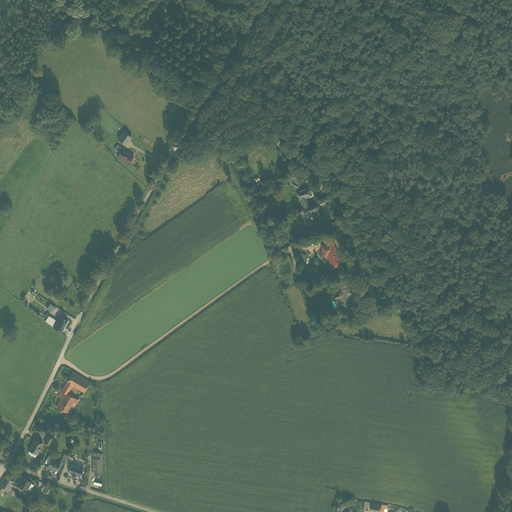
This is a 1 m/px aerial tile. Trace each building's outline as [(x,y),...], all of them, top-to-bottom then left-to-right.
[(118,139),(126,145),(131,136),(124,131),(118,139)] [(123,161),(128,164),(133,155),(123,148),(120,152),(117,157),(123,160),(123,161)] [(300,199),(303,208),(308,206),(307,203),(305,197),(310,196),(310,197),(314,195),(312,190),(311,187),(309,188),(309,186),(302,188),(298,182),(293,183),(297,190),(296,190),(300,199)] [(308,206),(303,208),(303,209),(307,217),(305,217),(308,223),(309,222),(310,225),(316,222),(311,211),(319,208),(316,203),(308,206)] [(332,264),(333,269),(342,265),(341,261),(339,261),(338,257),(339,256),(333,241),(328,243),(329,247),(326,248),(328,254),(330,259),(331,258),(333,263),(332,264)] [(344,308),(345,311),(352,308),(347,293),(351,292),(348,283),(346,284),(341,286),(339,287),(340,290),(341,290),(343,294),(335,297),(339,309),(344,308)] [(50,304),(46,308),(51,312),(55,307),(50,304)] [(48,323),(53,327),(55,324),(54,323),(56,320),(49,316),(45,320),(48,323)] [(55,324),(53,327),(58,329),(59,327),(63,329),(68,320),(60,316),(55,324)] [(73,371),(67,382),(72,385),(84,392),(90,382),(73,371)] [(67,394),(72,385),(67,382),(61,391),(67,394)] [(57,406),(68,413),(73,402),(75,398),(67,394),(61,391),(58,396),(61,398),(57,406)] [(44,442),(50,445),(53,439),(47,436),(44,442)] [(31,450),(37,454),(39,450),(40,450),(41,447),(41,446),(43,443),(34,439),(30,447),(32,448),(31,450)] [(60,461),(64,464),(68,456),(64,453),(60,461)] [(93,471),(102,471),(102,467),(100,467),(100,466),(100,465),(102,465),(102,453),(99,453),(97,453),(97,456),(96,458),(96,459),(93,459),(93,471)] [(72,461),(73,458),(68,456),(64,464),(69,465),(71,461),(72,461)] [(54,470),(55,470),(60,461),(58,461),(58,460),(57,459),(56,459),(52,457),(47,466),(53,469),(53,470),(54,470)] [(80,476),(83,467),(81,466),(81,465),(74,463),(74,464),(72,463),(68,472),(71,473),(71,474),(77,476),(77,475),(80,476)] [(2,481),(11,487),(12,485),(21,491),(23,487),(18,484),(5,476),(2,481)] [(22,477),(18,484),(23,487),(27,489),(31,482),(22,477)] [(10,488),(11,487),(2,481),(0,483),(0,491),(2,492),(3,489),(7,491),(5,495),(9,497),(13,490),(10,488)] [(371,511),(377,511),(380,511),(382,504),(372,502),(371,511)]
